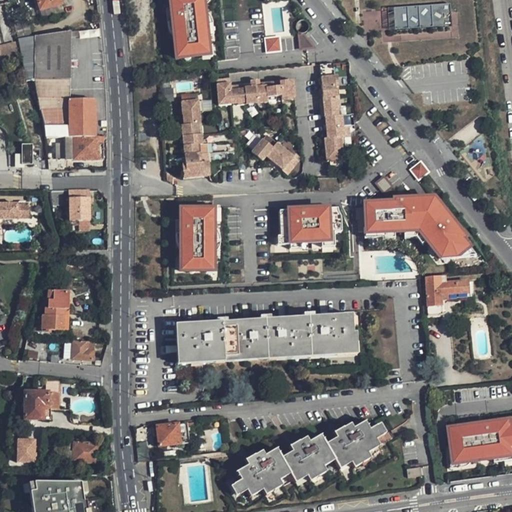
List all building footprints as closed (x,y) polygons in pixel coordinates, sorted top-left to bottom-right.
[(37,0),(40,10),(61,5),(59,0),(37,0)] [(168,15),(169,23),(172,23),(174,39),(176,59),(201,57),(204,56),(203,47),(206,47),(206,38),(203,16),(202,7),(201,0),(169,0),(171,9),(175,8),(175,15),(168,15)] [(449,6),(393,10),(395,31),(451,28),(449,6)] [(165,9),(169,40),(174,39),(172,23),(169,23),(168,15),(175,15),(175,8),(171,9),(165,9)] [(28,10),(13,12),(17,38),(18,37),(21,37),(32,36),(28,10)] [(363,12),(364,30),(380,30),(380,11),(363,12)] [(203,16),(206,38),(212,37),(209,15),(203,16)] [(32,36),(21,37),(35,87),(36,92),(68,91),(69,91),(69,38),(78,38),(78,31),(69,32),(32,36)] [(310,44),(303,36),(300,36),(301,45),(310,44)] [(18,37),(24,80),(26,80),(29,79),(35,87),(21,37),(18,37)] [(280,52),(279,39),(266,41),(268,53),(280,52)] [(0,45),(0,60),(1,63),(18,58),(14,41),(0,45)] [(203,47),(204,56),(201,57),(201,59),(210,58),(209,46),(206,47),(203,47)] [(317,66),(319,79),(320,89),(336,88),(338,88),(337,76),(333,77),(332,64),(317,66)] [(214,75),(217,103),(231,102),(229,88),(228,74),(214,75)] [(279,83),(280,98),(281,103),(293,102),(292,82),(289,82),(279,83)] [(265,88),(266,99),(280,98),(279,83),(264,84),(265,88)] [(243,90),(245,105),(256,105),(254,89),(254,85),(251,86),(251,89),(243,90)] [(229,88),(231,102),(235,101),(243,101),(243,106),(245,105),(243,90),(243,86),(229,88)] [(254,89),(256,105),(267,104),(266,99),(265,88),(254,89)] [(321,100),(337,98),(336,88),(320,89),(321,100)] [(68,99),(68,91),(36,92),(38,100),(68,99)] [(322,109),(338,107),(337,98),(321,100),(322,109)] [(93,99),(68,99),(38,100),(45,129),(46,137),(68,137),(72,137),(93,137),(93,99)] [(183,116),(199,115),(198,102),(190,102),(181,103),(182,116),(183,116)] [(293,102),(281,103),(283,126),(284,136),(297,134),(293,102)] [(324,118),(339,117),(338,107),(322,109),(323,118),(324,118)] [(184,126),(197,125),(200,125),(199,115),(183,116),(184,126)] [(324,129),(342,127),(341,117),(339,117),(324,118),(325,126),(323,126),(324,129)] [(183,137),(199,136),(197,125),(184,126),(182,126),(183,137)] [(326,139),(340,138),(343,138),(342,127),(324,129),(324,132),(325,132),(326,139)] [(183,147),(199,146),(199,136),(183,137),(183,147)] [(102,160),(102,137),(93,137),(72,137),(68,137),(46,137),(47,147),(60,147),(65,147),(65,160),(102,160)] [(325,150),(341,149),(340,138),(326,139),(324,139),(325,150)] [(263,140),(252,153),(262,162),(264,160),(266,157),(273,148),(263,140)] [(20,155),(21,165),(23,165),(31,165),(31,144),(20,144),(20,155)] [(273,148),(266,157),(274,164),(284,151),(276,144),(273,148)] [(184,156),(200,155),(199,146),(183,147),(184,156)] [(55,151),(55,160),(63,160),(65,160),(65,147),(60,147),(60,151),(55,151)] [(328,162),(329,168),(342,167),(342,163),(341,149),(325,150),(326,162),(328,162)] [(290,161),(295,165),(300,160),(288,150),(286,153),(293,158),(290,161)] [(284,151),(274,164),(282,170),(281,171),(287,176),(295,165),(290,161),(293,158),(286,153),(284,151)] [(23,165),(21,165),(20,155),(14,155),(15,168),(23,168),(23,165)] [(185,166),(201,165),(200,155),(184,156),(185,166)] [(62,169),(63,160),(55,160),(48,160),(48,169),(62,169)] [(418,181),(428,173),(420,164),(411,171),(418,181)] [(185,166),(186,179),(204,178),(202,165),(201,165),(185,166)] [(88,220),(87,190),(68,190),(68,226),(78,225),(78,221),(88,220)] [(446,216),(433,201),(403,202),(403,205),(418,205),(418,212),(435,212),(435,220),(438,223),(446,216)] [(465,240),(446,216),(438,223),(435,220),(435,212),(418,212),(418,205),(403,205),(403,202),(392,203),(393,209),(386,210),(386,206),(354,207),(354,220),(357,220),(358,234),(382,233),(382,235),(395,234),(404,234),(419,233),(427,242),(441,259),(447,254),(451,260),(458,260),(458,259),(469,250),(463,242),(465,240)] [(0,219),(16,219),(16,204),(0,203),(0,219)] [(16,204),(16,219),(28,219),(28,203),(16,204)] [(214,209),(215,221),(218,221),(221,217),(220,205),(211,206),(211,209),(214,209)] [(333,242),(332,228),(337,228),(336,217),(332,218),(332,210),(313,211),(306,211),(306,208),(298,209),(298,217),(293,217),(292,212),(291,212),(278,212),(279,240),(288,240),(288,244),(333,242)] [(180,227),(181,234),(184,234),(184,251),(185,271),(210,270),(213,270),(213,261),(216,261),(216,252),(215,229),(215,221),(214,209),(211,209),(183,210),(183,220),(187,220),(187,226),(180,227)] [(78,231),(88,230),(88,220),(78,221),(78,225),(78,231)] [(178,220),(179,251),(184,251),(184,234),(181,234),(180,227),(187,226),(187,220),(183,220),(178,220)] [(427,242),(419,233),(404,234),(404,240),(417,239),(422,246),(427,242)] [(477,259),(469,250),(458,259),(458,260),(477,259)] [(213,261),(213,270),(210,270),(210,273),(219,272),(219,260),(216,261),(213,261)] [(474,300),(472,282),(447,285),(446,282),(426,283),(429,317),(442,316),(442,304),(474,300)] [(68,290),(53,290),(51,301),(47,300),(46,309),(45,309),(44,317),(42,317),(41,330),(63,330),(63,318),(67,318),(68,290)] [(400,369),(393,298),(378,300),(385,371),(400,369)] [(354,354),(351,316),(177,325),(179,364),(354,354)] [(93,342),(72,341),(67,341),(64,341),(63,358),(71,359),(92,360),(93,342)] [(23,393),(23,421),(47,421),(47,420),(52,420),(52,411),(59,411),(59,394),(46,393),(23,393)] [(179,450),(189,449),(186,425),(193,424),(193,421),(184,423),(185,425),(176,426),(155,429),(155,431),(151,432),(152,441),(156,440),(158,452),(179,450)] [(385,434),(379,425),(369,431),(364,423),(352,430),(350,425),(343,429),(343,428),(333,434),(336,439),(325,445),(320,437),(308,443),(305,439),(298,442),(289,448),(291,453),(280,459),(276,450),(264,457),(261,452),(254,457),(254,456),(244,461),(247,467),(236,473),(240,481),(230,488),(235,497),(245,491),(250,498),(261,491),(265,496),(281,487),(278,481),(290,475),(294,484),(306,477),(309,483),(325,474),(322,467),(334,461),(339,471),(350,464),(353,469),(370,460),(366,454),(378,447),(374,440),(385,434)] [(511,426),(503,428),(503,424),(451,431),(454,453),(449,454),(450,466),(464,464),(480,462),(494,460),(493,458),(511,455),(511,426)] [(145,438),(134,439),(137,462),(147,461),(145,438)] [(18,440),(18,463),(35,463),(35,440),(18,440)] [(97,444),(72,442),(64,442),(63,461),(71,462),(93,463),(93,454),(97,454),(97,444)] [(511,455),(493,458),(494,460),(494,464),(511,461),(511,455)] [(61,464),(43,464),(43,472),(61,473),(61,464)] [(465,470),(464,464),(450,466),(451,472),(465,470)] [(406,470),(407,480),(421,478),(420,469),(406,470)] [(88,511),(88,509),(86,509),(85,501),(82,501),(81,493),(86,492),(84,483),(79,483),(28,482),(32,511),(88,511)]
